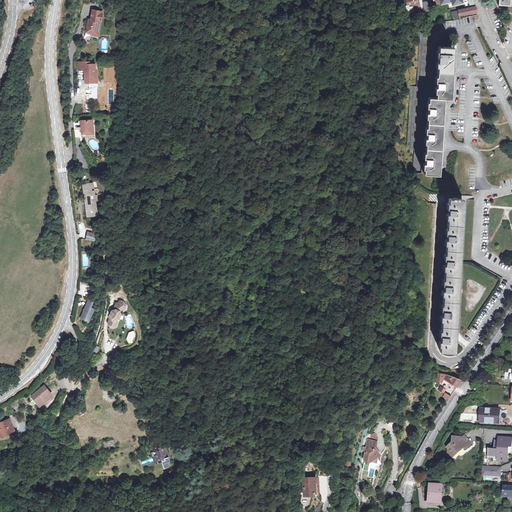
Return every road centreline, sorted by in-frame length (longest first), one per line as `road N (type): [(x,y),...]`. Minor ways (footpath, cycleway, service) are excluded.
road 1 (secondary): [(55,0),(49,78),(72,248),(62,320)]
road 2 (secondary): [(406,511),(430,437),(511,312)]
